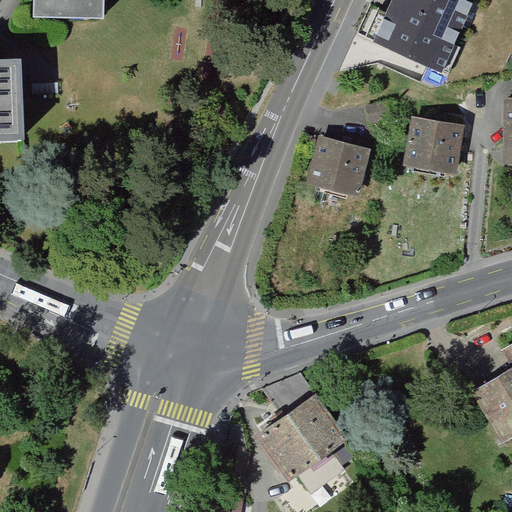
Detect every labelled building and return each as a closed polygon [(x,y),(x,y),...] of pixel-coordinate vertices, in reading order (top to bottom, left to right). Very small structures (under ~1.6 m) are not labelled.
[(103,0),(21,0),(21,12),(104,13),(103,0)] [(27,76),(0,76),(0,148),(29,148),(27,76)] [(379,82),(383,103),(415,97),(411,76),(379,82)] [(511,101),(501,102),(503,163),(511,162),(511,101)] [(393,104),(368,109),(372,126),(397,121),(393,104)] [(463,130),(405,118),(397,161),(454,173),(463,130)] [(311,139),(299,186),(357,200),(368,153),(311,139)] [(511,388),(487,402),(511,443),(511,361),(500,368),(511,388)] [(311,400),(251,441),(284,488),(344,447),(311,400)]
